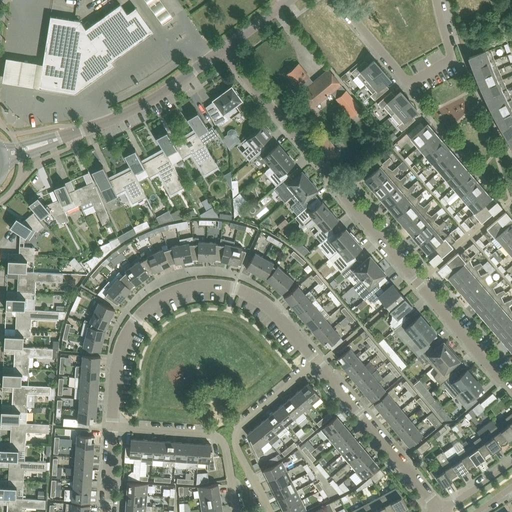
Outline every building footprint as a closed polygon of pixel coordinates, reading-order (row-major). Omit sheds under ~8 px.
[(160,0),(145,0),(163,24),(173,17),(160,0)] [(86,29),(80,20),(50,16),(43,63),(39,87),(75,93),(114,65),(111,62),(153,31),(135,7),(127,13),(120,4),(86,29)] [(491,49),(470,56),(469,57),(473,68),(494,59),(491,49)] [(43,63),(5,56),(1,81),(39,87),(43,63)] [(498,69),(494,59),(473,68),(477,78),(498,69)] [(355,77),(357,75),(365,84),(381,70),(373,61),(368,65),(365,60),(351,72),(355,77)] [(286,74),(313,107),(331,92),(336,98),(351,116),(361,109),(346,90),(340,84),(341,84),(328,69),(313,82),(303,70),(300,72),(296,66),(286,74)] [(477,78),(481,88),(503,79),(498,69),(477,78)] [(385,83),(389,80),(381,70),(365,84),(372,93),(370,95),(375,100),(389,88),(385,83)] [(503,79),(481,88),(486,99),(507,89),(503,79)] [(241,111),(236,105),(242,100),(232,86),(213,100),(220,109),(215,113),(221,125),(241,111)] [(491,109),(511,98),(507,89),(486,99),(491,109)] [(382,108),(384,107),(391,115),(408,101),(400,92),(395,96),(391,91),(377,103),(382,108)] [(496,119),(511,110),(511,99),(511,98),(491,109),(496,119)] [(416,111),(408,101),(391,115),(399,124),(397,126),(401,131),(415,119),(411,114),(416,111)] [(511,110),(496,119),(502,128),(511,122),(511,110)] [(194,129),(195,128),(199,135),(209,128),(197,111),(187,118),(194,129)] [(511,122),(502,128),(507,138),(511,135),(511,122)] [(411,138),(418,147),(435,132),(427,124),(411,138)] [(255,156),(265,148),(265,147),(264,148),(261,144),(271,135),(270,134),(271,133),(265,126),(264,127),(263,126),(257,131),(255,130),(244,140),(249,146),(242,152),(250,161),(255,156)] [(194,129),(178,138),(181,142),(175,145),(177,148),(184,160),(185,160),(183,158),(191,153),(205,174),(217,167),(219,169),(220,169),(199,135),(195,128),(194,129)] [(227,134),(222,137),(229,150),(240,140),(237,136),(237,132),(235,129),(231,129),(228,131),(227,134)] [(162,148),(163,148),(167,154),(177,148),(175,145),(181,142),(178,138),(173,142),(167,131),(156,137),(162,148)] [(339,150),(324,131),(316,138),(331,156),(339,150)] [(442,141),(435,132),(418,147),(425,155),(442,141)] [(442,141),(425,155),(432,163),(449,149),(442,141)] [(401,149),(396,143),(393,145),(398,151),(401,149)] [(266,160),(271,166),(286,153),(278,144),(278,145),(269,152),(265,148),(255,156),(262,164),(266,160)] [(162,148),(147,157),(148,160),(143,164),(144,167),(151,179),(152,179),(150,176),(159,172),(171,194),(184,187),(186,190),(186,189),(167,154),(163,148),(162,148)] [(124,155),(130,166),(131,166),(134,172),(144,167),(143,164),(148,160),(147,157),(141,160),(135,149),(124,155)] [(439,171),(456,157),(449,149),(432,163),(439,171)] [(271,185),(274,188),(288,175),(284,171),(294,163),(295,163),(286,153),(271,166),(266,170),(275,181),(271,185)] [(409,165),(413,162),(407,156),(404,159),(409,165)] [(373,189),(393,171),(392,170),(387,166),(392,159),(389,157),(382,163),(383,164),(365,180),(373,189)] [(456,157),(439,171),(446,179),(463,165),(456,157)] [(414,164),(411,167),(417,173),(420,170),(414,164)] [(103,165),(91,171),(100,189),(105,199),(116,194),(110,181),(116,178),(114,174),(108,177),(103,165)] [(470,173),(463,165),(446,179),(453,187),(470,173)] [(130,166),(114,174),(116,178),(110,181),(116,194),(117,197),(118,196),(117,194),(126,189),(133,203),(146,197),(152,208),(134,172),(131,166),(130,166)] [(401,180),(400,179),(395,176),(399,169),(397,166),(392,170),(393,171),(373,189),(380,198),(401,180)] [(88,171),(93,182),(75,190),(84,209),(94,205),(102,225),(111,221),(88,171)] [(232,190),(231,171),(223,176),(232,190)] [(287,192),(291,197),(310,180),(308,178),(309,177),(305,173),(304,174),(302,171),(293,179),(289,175),(288,175),(274,188),(278,193),(279,192),(282,195),(287,192)] [(426,178),(421,172),(418,175),(423,181),(426,178)] [(477,182),(470,173),(453,187),(461,196),(477,182)] [(401,180),(380,198),(388,207),(409,189),(408,188),(403,185),(407,178),(405,175),(400,179),(401,180)] [(312,183),(310,180),(291,197),(295,202),(291,206),(294,209),(293,210),(297,215),(309,205),(306,200),(318,190),(316,187),(317,186),(313,182),(312,183)] [(428,180),(425,183),(431,189),(434,187),(428,180)] [(484,190),(477,182),(461,196),(468,204),(484,190)] [(62,205),(65,211),(81,204),(83,210),(84,209),(75,190),(69,192),(65,183),(54,187),(59,199),(62,205)] [(417,198),(416,197),(410,194),(415,187),(413,184),(408,188),(409,189),(388,207),(396,216),(417,198)] [(436,189),(432,191),(438,197),(441,195),(436,189)] [(491,198),(484,190),(468,204),(474,212),(491,198)] [(416,197),(417,198),(396,216),(404,225),(425,207),(424,207),(418,203),(423,196),(421,193),(416,197)] [(60,224),(69,220),(65,211),(62,205),(59,199),(45,205),(38,196),(29,204),(35,211),(41,218),(50,211),(60,224)] [(491,198),(474,212),(468,217),(475,224),(479,220),(481,222),(500,206),(492,196),(491,198)] [(445,206),(448,203),(443,197),(440,199),(445,206)] [(309,205),(297,215),(309,229),(313,225),(330,210),(322,201),(313,209),(309,205)] [(431,205),(429,202),(424,207),(425,207),(404,225),(412,235),(433,217),(432,216),(426,212),(431,205)] [(455,211),(450,205),(447,208),(452,214),(455,211)] [(168,210),(162,214),(167,222),(167,221),(174,220),(168,210)] [(338,220),(330,210),(313,225),(318,230),(314,234),(320,242),(321,242),(332,232),(332,233),(333,232),(329,227),(338,220)] [(433,217),(412,235),(420,244),(440,226),(439,225),(434,221),(439,214),(436,211),(432,216),(433,217)] [(511,222),(511,219),(505,212),(486,228),(488,230),(483,234),(490,242),(496,236),(495,236),(511,222)] [(37,231),(44,226),(33,213),(23,221),(16,217),(10,227),(20,234),(19,253),(34,254),(35,247),(24,247),(25,237),(26,237),(32,228),(37,231)] [(459,222),(462,219),(457,213),(454,216),(459,222)] [(284,217),(276,224),(281,229),(288,222),(284,217)] [(184,221),(176,223),(177,227),(177,231),(189,228),(187,221),(184,221)] [(439,225),(440,226),(420,244),(427,252),(448,235),(448,234),(442,230),(446,223),(444,221),(439,225)] [(460,224),(467,231),(470,228),(464,221),(460,224)] [(496,236),(503,244),(511,236),(511,222),(495,236),(496,236)] [(168,224),(161,227),(162,231),(169,229),(177,227),(176,223),(168,224)] [(455,229),(461,236),(464,233),(458,226),(455,229)] [(121,241),(126,238),(121,227),(115,230),(121,241)] [(154,229),(146,232),(148,236),(156,233),(162,231),(161,227),(154,229)] [(320,242),(317,245),(329,259),(355,236),(350,232),(350,233),(346,229),(336,237),(332,233),(332,232),(321,242),(320,242)] [(426,254),(432,261),(434,263),(453,247),(451,245),(456,241),(449,233),(448,234),(448,235),(427,252),(426,254)] [(268,235),(266,239),(273,243),(276,239),(268,235)] [(356,236),(355,236),(329,259),(341,272),(356,260),(352,255),(362,247),(358,242),(359,242),(355,237),(356,236)] [(511,250),(511,236),(503,244),(510,253),(511,250)] [(121,243),(118,237),(110,240),(113,248),(121,243)] [(235,242),(221,238),(220,244),(218,260),(229,263),(233,245),(234,245),(235,242)] [(485,246),(479,238),(475,241),(482,249),(485,246)] [(283,243),(276,239),(273,243),(281,247),(283,243)] [(189,242),(180,244),(184,262),(195,260),(194,244),(189,244),(189,242)] [(195,260),(206,260),(207,242),(198,242),(198,243),(194,244),(195,260)] [(216,242),(207,242),(206,260),(218,260),(220,244),(216,244),(216,242)] [(128,247),(126,243),(119,248),(122,252),(128,247)] [(479,250),(473,243),(470,246),(476,253),(479,250)] [(172,246),(172,248),(168,249),(173,264),(184,262),(180,244),(172,246)] [(166,245),(162,246),(163,249),(155,252),(162,269),(173,264),(168,249),(167,249),(166,245)] [(234,245),(233,245),(229,263),(240,266),(246,251),(241,249),(242,247),(234,245)] [(122,252),(119,248),(112,253),(107,258),(110,261),(115,257),(122,252)] [(492,254),(486,248),(483,250),(489,256),(492,254)] [(146,251),(140,254),(143,260),(144,259),(152,273),(162,269),(155,252),(148,255),(146,251)] [(294,251),(291,254),(297,260),(300,256),(294,251)] [(464,251),(460,254),(458,252),(439,269),(447,278),(448,277),(469,259),(471,258),(464,251)] [(89,260),(93,267),(100,260),(103,257),(101,252),(92,256),(93,257),(89,260)] [(255,252),(246,268),(256,273),(265,258),(255,252)] [(27,272),(27,271),(27,261),(34,261),(34,254),(19,253),(19,260),(8,259),(8,271),(18,272),(18,271),(27,272)] [(303,265),(306,262),(300,256),(297,260),(303,265)] [(345,278),(350,275),(357,283),(377,265),(374,262),(376,261),(372,257),(371,258),(370,256),(359,265),(356,261),(357,260),(356,259),(356,260),(341,272),(341,273),(345,278)] [(496,265),(499,262),(494,256),(490,259),(496,265)] [(74,257),(70,261),(77,270),(82,266),(74,257)] [(107,258),(101,263),(96,269),(99,272),(105,266),(110,261),(107,258)] [(273,265),(274,263),(265,258),(256,273),(265,279),(274,266),(273,265)] [(140,262),(139,260),(132,266),(143,280),(152,273),(144,259),(143,260),(140,262)] [(448,277),(456,286),(477,268),(477,269),(481,266),(482,265),(480,262),(473,266),(469,259),(448,277)] [(84,262),(90,272),(93,267),(89,260),(84,262)] [(482,265),(481,266),(487,272),(488,271),(490,274),(495,269),(488,260),(482,265)] [(501,264),(498,267),(503,273),(506,270),(501,264)] [(364,300),(366,298),(379,287),(378,287),(375,283),(385,274),(383,272),(385,271),(381,267),(380,268),(377,265),(357,283),(353,287),(360,295),(359,296),(362,300),(363,299),(364,300)] [(126,272),(123,275),(133,287),(143,280),(132,266),(125,271),(126,272)] [(277,266),(276,267),(274,266),(265,279),(273,286),(285,273),(277,266)] [(480,275),(477,269),(477,268),(456,286),(464,295),(485,277),(485,278),(490,274),(488,271),(487,272),(480,275)] [(90,275),(94,278),(99,272),(96,269),(90,275)] [(27,272),(18,271),(18,272),(17,291),(35,292),(36,281),(63,282),(63,273),(27,271),(27,272)] [(282,294),(294,280),(285,273),(273,286),(282,294)] [(313,277),(318,283),(322,280),(316,274),(313,277)] [(118,277),(112,284),(126,296),(133,287),(123,275),(119,278),(118,277)] [(488,284),(485,278),(485,277),(464,295),(472,304),(493,286),(493,287),(498,283),(496,281),(488,284)] [(126,296),(112,284),(109,280),(97,294),(104,297),(105,295),(118,304),(126,296)] [(324,289),(327,286),(322,280),(318,283),(324,289)] [(385,305),(386,305),(388,307),(402,295),(400,293),(401,292),(393,283),(384,291),(380,286),(378,287),(379,287),(366,298),(371,303),(372,302),(374,303),(375,302),(377,301),(381,302),(382,303),(384,304),(385,305)] [(284,297),(291,306),(305,294),(298,286),(284,297)] [(496,293),(493,287),(493,286),(472,304),(480,313),(501,296),(506,292),(504,290),(496,293)] [(291,306),(298,314),(312,302),(315,299),(316,299),(309,290),(305,294),(291,306)] [(330,290),(327,293),(332,299),(336,297),(330,290)] [(25,309),(34,310),(35,292),(17,291),(17,297),(6,297),(6,309),(16,309),(25,309)] [(389,325),(393,330),(407,318),(403,313),(412,306),(404,297),(402,295),(388,307),(390,309),(389,310),(390,311),(391,313),(392,315),(392,318),(391,320),(390,322),(391,323),(389,325)] [(511,302),(511,298),(511,299),(504,302),(501,296),(480,313),(487,323),(508,305),(509,306),(511,302)] [(338,306),(341,303),(336,297),(332,299),(338,306)] [(305,322),(319,311),(323,308),(315,299),(312,302),(298,314),(305,322)] [(81,314),(84,309),(78,306),(78,304),(74,302),(70,310),(75,312),(75,311),(81,314)] [(115,310),(99,302),(94,312),(110,319),(115,310)] [(511,311),(509,306),(508,305),(487,323),(495,332),(511,317),(511,311)] [(341,310),(346,316),(350,313),(344,307),(341,310)] [(31,319),(59,320),(59,318),(64,319),(67,311),(34,310),(25,309),(16,309),(15,328),(31,329),(31,319)] [(312,331),(326,319),(319,311),(305,322),(312,331)] [(89,321),(91,322),(91,324),(105,329),(106,329),(110,319),(94,312),(89,321)] [(351,322),(355,319),(350,313),(346,316),(351,322)] [(408,341),(405,343),(405,344),(428,324),(420,315),(411,323),(407,318),(393,330),(395,329),(403,339),(405,337),(408,341)] [(503,341),(511,333),(511,317),(495,332),(503,341)] [(312,331),(319,339),(333,327),(326,319),(312,331)] [(81,335),(85,336),(103,340),(105,330),(105,329),(91,324),(84,322),(81,335)] [(419,355),(431,345),(427,341),(436,333),(428,324),(405,344),(408,342),(419,355)] [(340,336),(333,327),(319,339),(326,347),(328,345),(329,346),(333,343),(336,347),(343,340),(340,336)] [(15,347),(23,347),(24,336),(31,336),(31,329),(15,328),(15,335),(5,335),(4,347),(15,347)] [(511,333),(503,341),(511,350),(511,348),(511,333)] [(83,347),(101,351),(103,340),(85,336),(83,347)] [(369,336),(365,339),(371,346),(374,343),(369,336)] [(384,338),(379,343),(390,356),(395,352),(384,338)] [(429,362),(433,367),(452,350),(447,344),(446,345),(444,342),(433,351),(429,347),(431,346),(431,345),(419,355),(416,357),(417,357),(424,365),(429,362)] [(361,353),(359,351),(355,354),(350,348),(351,346),(349,343),(340,351),(342,354),(338,357),(339,358),(337,360),(344,368),(358,357),(357,357),(361,353)] [(372,348),(378,354),(381,351),(376,344),(372,348)] [(30,356),(57,357),(58,349),(53,348),(23,347),(15,347),(14,366),(29,367),(30,356)] [(458,357),(452,350),(433,367),(437,372),(434,377),(440,385),(442,384),(441,383),(454,373),(454,372),(452,374),(449,370),(459,360),(457,358),(458,357)] [(383,360),(387,357),(381,351),(378,354),(383,360)] [(401,369),(406,365),(395,352),(390,356),(401,369)] [(82,355),(82,366),(100,367),(101,356),(82,355)] [(358,357),(344,368),(351,377),(365,365),(358,357)] [(390,361),(386,364),(392,371),(395,368),(390,361)] [(372,373),(365,365),(351,377),(358,385),(372,373)] [(21,385),(22,374),(29,374),(29,367),(14,366),(13,373),(3,372),(2,384),(13,385),(21,385)] [(76,366),(75,376),(99,378),(100,367),(82,366),(76,366)] [(397,377),(400,374),(395,368),(392,371),(397,377)] [(453,397),(457,395),(456,394),(475,379),(467,369),(458,377),(454,373),(441,383),(442,384),(446,389),(447,387),(454,396),(453,397)] [(377,372),(374,371),(372,373),(358,385),(365,393),(379,382),(378,381),(382,378),(377,372)] [(74,387),(80,388),(98,389),(99,378),(75,376),(74,387)] [(420,379),(414,384),(417,388),(423,384),(420,379)] [(456,394),(457,395),(468,407),(465,410),(465,411),(470,407),(478,400),(474,395),(483,388),(475,379),(456,394)] [(406,380),(403,383),(408,390),(411,387),(406,380)] [(386,390),(379,382),(365,393),(372,402),(386,390)] [(320,396),(309,383),(300,390),(311,404),(320,396)] [(12,404),(34,405),(35,394),(48,395),(48,399),(54,400),(55,386),(21,385),(13,385),(12,404)] [(413,396),(417,393),(411,387),(408,390),(413,396)] [(79,399),(97,400),(98,389),(80,388),(79,399)] [(311,404),(300,390),(291,397),(303,411),(311,404)] [(374,404),(381,412),(395,401),(388,392),(374,404)] [(430,404),(435,399),(430,393),(425,398),(430,404)] [(485,409),(497,398),(493,393),(480,403),(485,409)] [(298,423),(306,416),(302,411),(303,411),(291,397),(282,405),(294,419),(298,423)] [(416,400),(422,407),(426,404),(420,397),(416,400)] [(79,409),(97,411),(97,400),(79,399),(79,409)] [(402,409),(395,401),(381,412),(388,421),(402,409)] [(20,422),(27,423),(27,412),(27,406),(34,406),(34,405),(12,404),(12,411),(1,410),(1,422),(11,423),(11,422),(20,423),(20,422)] [(427,413),(431,410),(426,404),(422,407),(427,413)] [(285,426),(294,419),(282,405),(273,412),(285,426)] [(442,407),(436,411),(444,420),(452,419),(442,407)] [(93,421),(96,422),(97,411),(79,409),(78,419),(64,418),(63,425),(77,426),(78,421),(93,422),(93,421)] [(402,409),(388,421),(395,429),(409,418),(402,409)] [(280,437),(288,430),(285,426),(273,412),(265,419),(280,437)] [(329,412),(323,418),(326,421),(332,416),(329,412)] [(432,412),(426,416),(436,428),(442,423),(432,412)] [(511,412),(505,417),(496,424),(507,438),(507,439),(508,441),(511,437),(511,412)] [(321,429),(328,437),(344,424),(340,420),(339,421),(336,417),(337,416),(321,429)] [(316,423),(319,427),(326,421),(323,418),(316,423)] [(415,426),(409,418),(395,429),(402,437),(415,426)] [(268,440),(272,444),(280,437),(265,419),(256,427),(268,441),(268,440)] [(507,438),(496,424),(493,420),(477,432),(481,436),(480,436),(491,450),(492,452),(501,446),(500,444),(507,439),(507,438)] [(49,433),(49,424),(27,423),(20,422),(20,423),(11,422),(11,423),(10,442),(26,442),(26,432),(49,433)] [(344,425),(344,424),(328,437),(335,446),(351,433),(347,428),(346,429),(343,426),(344,425)] [(447,429),(444,425),(438,430),(441,434),(447,429)] [(409,446),(423,435),(415,426),(402,437),(409,446)] [(265,453),(261,446),(268,441),(256,427),(247,434),(252,440),(250,441),(258,457),(265,453)] [(315,431),(312,427),(305,432),(308,436),(315,431)] [(299,438),(302,441),(308,436),(305,432),(299,438)] [(351,433),(335,446),(342,454),(357,442),(358,441),(354,437),(353,437),(350,434),(351,433)] [(77,435),(76,446),(94,448),(95,437),(92,436),(77,435)] [(484,455),(491,450),(480,436),(464,447),(475,462),(474,462),(476,464),(485,457),(484,455)] [(55,437),(54,445),(59,445),(59,443),(63,443),(63,437),(55,437)] [(128,474),(128,477),(128,479),(140,480),(140,475),(141,461),(142,440),(131,439),(130,447),(125,447),(125,457),(134,457),(133,471),(131,471),(128,474)] [(154,440),(142,440),(141,461),(146,462),(146,464),(152,464),(152,458),(153,458),(154,440)] [(165,441),(154,440),(153,458),(152,458),(152,464),(152,465),(163,466),(164,463),(164,459),(165,441)] [(416,449),(421,454),(431,446),(427,440),(416,449)] [(169,463),(168,466),(175,466),(175,460),(177,442),(165,441),(164,459),(164,463),(169,463)] [(18,449),(25,450),(26,442),(10,442),(10,448),(0,447),(0,460),(9,460),(18,461),(18,460),(18,449)] [(175,460),(175,466),(186,467),(186,461),(187,461),(188,443),(177,442),(175,460)] [(294,442),(288,447),(291,451),(297,445),(294,442)] [(357,442),(342,454),(349,462),(364,450),(365,450),(361,445),(360,446),(357,442)] [(187,461),(186,461),(186,467),(197,468),(198,462),(199,444),(188,443),(187,461)] [(211,452),(211,444),(199,444),(198,462),(207,462),(208,470),(216,469),(213,452),(211,452)] [(305,446),(302,449),(307,455),(310,452),(313,450),(308,444),(306,446),(305,446)] [(94,448),(76,446),(75,457),(93,458),(94,448)] [(453,446),(444,452),(448,459),(458,473),(459,475),(469,469),(467,467),(474,462),(475,462),(464,447),(457,452),(453,446)] [(281,452),(284,456),(291,451),(288,447),(281,452)] [(298,449),(294,452),(298,459),(302,456),(298,449)] [(364,450),(349,462),(356,471),(371,459),(372,458),(368,453),(367,454),(364,450)] [(451,478),(458,473),(448,459),(444,452),(443,451),(436,456),(441,463),(429,471),(434,477),(436,476),(442,486),(452,480),(451,478)] [(316,459),(310,452),(307,455),(312,462),(316,459)] [(281,458),(279,454),(276,456),(276,455),(268,459),(271,463),(278,460),(281,458)] [(92,469),(93,458),(75,457),(74,468),(92,469)] [(371,459),(356,471),(363,479),(379,466),(375,461),(374,462),(371,459)] [(47,471),(47,462),(46,461),(40,461),(18,460),(18,461),(9,460),(8,479),(24,480),(24,470),(47,471)] [(267,477),(268,477),(270,479),(287,471),(282,461),(264,470),(267,477)] [(331,472),(338,466),(334,461),(327,467),(331,472)] [(319,462),(315,465),(321,472),(324,469),(319,462)] [(307,463),(303,466),(307,473),(312,471),(307,463)] [(74,479),(92,480),(92,469),(74,468),(74,479)] [(375,483),(385,474),(381,468),(370,477),(375,483)] [(330,475),(324,469),(321,472),(326,478),(330,475)] [(287,471),(270,479),(268,480),(272,487),(273,486),(274,489),(291,481),(287,471)] [(316,477),(312,471),(307,473),(312,480),(316,477)] [(372,483),(370,477),(356,489),(357,491),(372,483)] [(0,485),(0,497),(7,498),(16,498),(17,487),(24,487),(24,480),(8,479),(8,486),(0,485)] [(73,490),(91,491),(92,480),(74,479),(73,490)] [(333,479),(329,482),(335,489),(338,486),(333,479)] [(279,499),(296,490),(291,481),(274,489),(273,489),(277,497),(278,496),(279,499)] [(128,490),(128,493),(147,495),(148,484),(128,482),(127,490),(128,490)] [(319,482),(315,484),(319,491),(323,489),(319,482)] [(208,485),(198,487),(200,497),(220,494),(219,489),(218,489),(217,484),(218,484),(218,483),(208,485)] [(189,493),(188,486),(183,487),(183,486),(178,486),(179,495),(184,495),(189,493)] [(344,492),(338,486),(335,489),(340,494),(344,492)] [(381,497),(380,496),(388,511),(393,511),(396,511),(398,511),(407,507),(401,496),(402,496),(403,497),(395,487),(396,489),(381,497)] [(328,496),(323,489),(319,491),(324,498),(328,496)] [(90,502),(91,491),(73,490),(72,501),(90,502)] [(283,509),(301,500),(296,490),(279,499),(278,499),(282,506),(283,506),(284,508),(283,509)] [(147,495),(128,493),(127,493),(126,501),(127,501),(127,504),(146,505),(147,495)] [(220,494),(200,497),(202,508),(220,505),(220,506),(222,505),(221,499),(219,500),(219,495),(220,495),(220,494)] [(365,506),(364,504),(364,505),(367,511),(388,511),(380,496),(381,498),(365,506)] [(45,508),(46,499),(16,498),(7,498),(6,511),(22,511),(23,507),(45,508)] [(302,511),(306,510),(301,500),(283,509),(284,511),(302,511)] [(72,503),(71,511),(89,511),(90,505),(72,503)]
